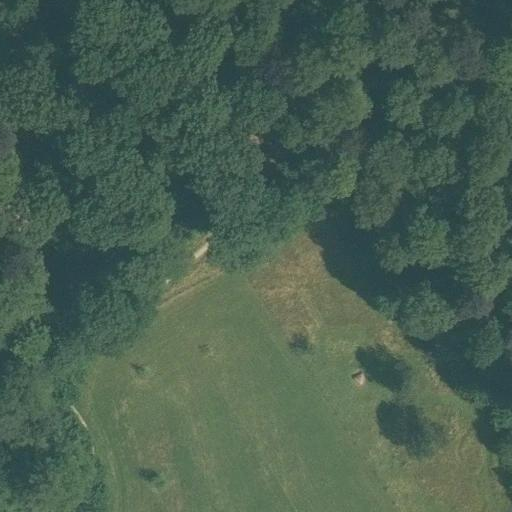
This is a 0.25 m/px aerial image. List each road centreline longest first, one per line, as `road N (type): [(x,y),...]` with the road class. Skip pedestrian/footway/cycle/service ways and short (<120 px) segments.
road 1 (track): [(73,511),(88,448),(44,365),(35,238)]
road 2 (track): [(35,238),(14,0)]
